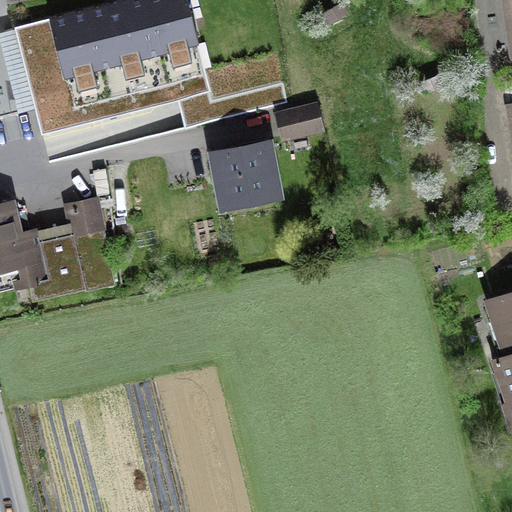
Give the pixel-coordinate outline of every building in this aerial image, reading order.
[(186,0),(120,0),(17,26),(44,132),(209,90),(186,0)] [(511,0),(502,0),(511,63),(511,0)] [(319,106),(280,117),(288,145),(327,134),(319,106)] [(224,213),(287,202),(276,142),(214,153),(224,213)] [(0,294),(34,287),(52,282),(40,232),(24,236),(16,202),(0,205),(0,294)] [(99,202),(69,209),(72,224),(40,232),(52,282),(34,287),(38,302),(118,282),(99,202)] [(511,291),(478,302),(511,413),(511,291)]
